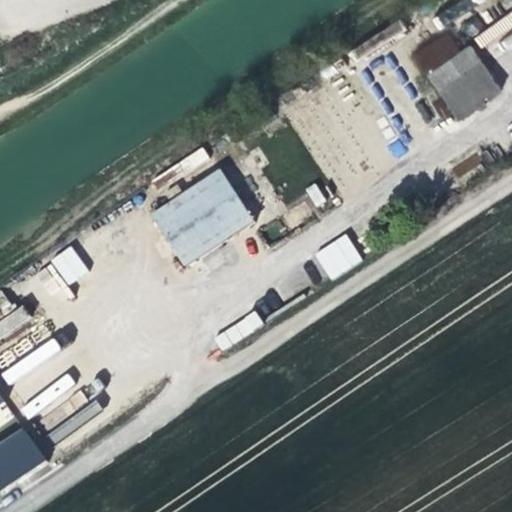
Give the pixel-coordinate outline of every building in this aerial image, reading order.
[(416,95),(428,113),(467,87),(455,68),(416,95)] [(467,87),(428,113),(447,143),(487,117),(467,87)] [(227,176),(205,191),(239,239),(260,224),(227,176)] [(316,207),(326,200),(314,183),(304,190),(316,207)] [(196,268),(239,239),(205,191),(163,220),(196,268)] [(330,280),(362,261),(346,234),(314,253),(330,280)] [(71,245),(50,259),(68,285),(88,272),(71,245)] [(0,339),(32,327),(24,306),(7,312),(5,307),(0,308),(0,339)] [(224,349),(263,323),(255,312),(216,337),(224,349)] [(23,427),(0,441),(0,489),(45,462),(23,427)]
